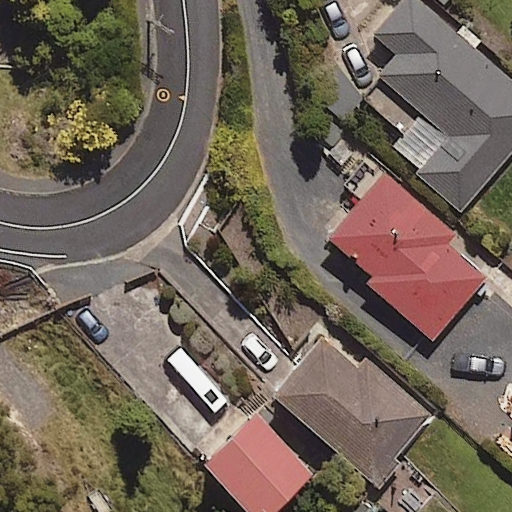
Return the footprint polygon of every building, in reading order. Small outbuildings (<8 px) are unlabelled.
[(456,211),(511,146),(511,85),(412,0),(396,0),(367,34),(390,54),(372,75),(415,112),(384,148),(456,211)] [(441,243),(447,237),(376,171),(316,237),(427,338),(481,279),(441,243)] [(316,339),(266,398),(376,491),(399,463),(393,458),(429,417),(361,359),(353,370),(316,339)] [(238,511),(265,511),(306,475),(250,414),(195,465),(238,511)] [(511,426),(499,440),(508,449),(505,453),(511,459),(511,426)]
